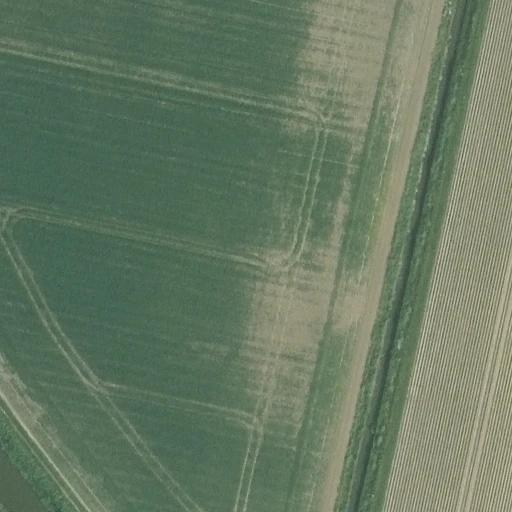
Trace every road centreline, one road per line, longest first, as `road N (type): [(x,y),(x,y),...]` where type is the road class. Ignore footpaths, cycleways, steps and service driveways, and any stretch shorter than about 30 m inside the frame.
road 1 (track): [(438,0),(325,511)]
road 2 (track): [(374,511),(483,0)]
road 3 (track): [(82,511),(0,404)]
